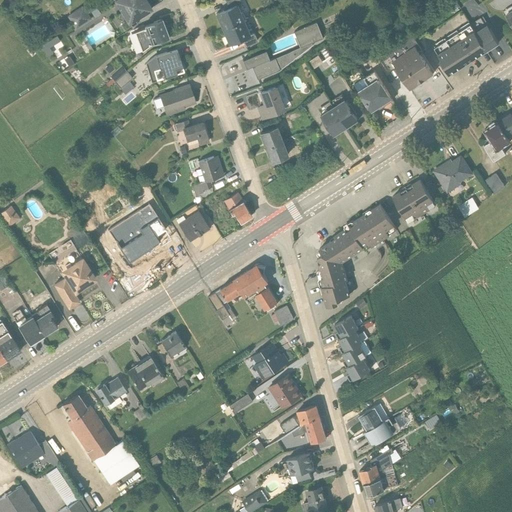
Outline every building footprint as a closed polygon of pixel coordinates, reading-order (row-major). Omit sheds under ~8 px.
[(128,23),(151,9),(145,0),(115,0),(114,1),(128,23)] [(216,15),(223,29),(244,20),(245,20),(242,12),(241,13),(237,6),(241,4),(239,0),(225,0),(229,9),(216,14),(216,15)] [(511,5),(503,11),(505,14),(511,9),(511,5)] [(82,6),(67,16),(76,29),(91,19),(82,6)] [(482,17),(470,25),(486,50),(486,51),(498,42),(482,17)] [(134,32),(142,51),(150,44),(169,38),(166,29),(164,30),(160,20),(144,26),(144,28),(134,32)] [(223,29),(229,45),(237,42),(237,43),(242,41),(245,47),(257,42),(254,34),(250,35),(244,20),(223,29)] [(268,60),(269,59),(265,50),(242,60),(245,67),(250,65),(257,80),(279,70),(313,46),(312,44),(323,39),(316,23),(294,33),(300,48),(269,61),(268,60)] [(445,64),(451,72),(486,50),(470,25),(434,48),(443,65),(445,64)] [(375,60),(378,57),(387,70),(397,69),(410,88),(433,73),(420,53),(422,51),(408,29),(374,52),(373,50),(370,53),(375,60)] [(41,47),(44,52),(59,43),(55,37),(41,47)] [(342,47),(335,52),(339,57),(346,52),(342,47)] [(145,64),(151,82),(162,78),(162,79),(184,72),(176,50),(155,57),(145,64)] [(317,56),(308,63),(312,70),(322,64),(317,56)] [(114,81),(126,71),(121,64),(115,69),(110,63),(103,69),(114,81)] [(126,71),(114,82),(120,89),(132,78),(126,71)] [(355,84),(371,111),(383,103),(384,105),(392,100),(374,71),(355,84)] [(163,106),(166,116),(185,110),(184,107),(195,103),(189,84),(173,89),(174,90),(159,95),(160,96),(152,100),(156,109),(163,106)] [(257,108),(260,118),(264,117),(285,110),(276,87),(260,93),(264,105),(258,107),(258,108),(257,108)] [(342,94),(329,102),(346,127),(358,119),(342,94)] [(346,127),(329,102),(317,110),(334,135),(346,127)] [(511,111),(498,120),(510,139),(511,137),(511,111)] [(187,119),(174,123),(176,132),(182,130),(186,141),(196,138),(198,145),(208,141),(202,122),(189,126),(187,119)] [(511,140),(510,139),(498,120),(484,129),(491,139),(487,142),(485,144),(485,147),(493,159),(505,152),(502,147),(511,140)] [(117,126),(110,132),(114,137),(121,131),(117,126)] [(260,134),(265,149),(283,143),(277,127),(260,134)] [(265,149),(271,162),(288,156),(283,143),(265,149)] [(217,155),(213,157),(220,177),(224,176),(217,155)] [(461,156),(452,161),(450,159),(435,170),(448,191),(461,183),(460,181),(472,173),(461,156)] [(192,185),(195,195),(203,193),(202,190),(212,187),(209,180),(220,177),(213,157),(197,161),(204,181),(192,185)] [(494,193),(505,185),(496,172),(485,179),(494,193)] [(392,196),(408,221),(430,209),(429,208),(436,204),(420,179),(392,196)] [(251,215),(237,192),(223,201),(231,215),(234,213),(239,222),(251,215)] [(479,207),(472,196),(458,205),(464,216),(479,207)] [(169,235),(149,204),(107,230),(115,244),(117,243),(128,262),(130,265),(170,238),(169,235)] [(349,224),(350,225),(364,246),(366,248),(370,245),(371,246),(389,235),(388,234),(396,229),(380,204),(349,224)] [(10,206),(0,213),(0,217),(8,228),(20,218),(10,206)] [(198,210),(177,223),(189,241),(209,228),(198,210)] [(319,266),(324,284),(346,278),(348,278),(343,260),(364,246),(350,225),(334,236),(335,237),(319,247),(323,252),(318,256),(320,265),(319,266)] [(64,277),(53,284),(68,306),(78,300),(73,292),(82,286),(87,283),(94,278),(81,257),(60,270),(64,277)] [(234,278),(246,297),(255,292),(254,289),(268,279),(264,273),(265,265),(257,263),(234,278)] [(351,293),(346,278),(324,284),(322,285),(328,304),(338,301),(337,300),(343,298),(342,295),(351,293)] [(241,290),(234,279),(215,290),(233,318),(236,316),(227,300),(241,290)] [(268,307),(276,302),(276,301),(277,300),(268,284),(267,285),(265,282),(254,289),(265,307),(267,306),(268,307)] [(215,290),(208,295),(227,324),(234,320),(215,290)] [(363,296),(356,301),(360,306),(367,301),(363,296)] [(54,316),(46,303),(37,308),(38,309),(31,314),(43,333),(56,325),(52,317),(54,316)] [(287,303),(274,309),(281,323),(294,317),(287,303)] [(29,342),(43,333),(31,314),(25,318),(23,315),(19,309),(17,310),(18,313),(13,316),(16,320),(15,320),(29,342)] [(339,336),(355,326),(359,324),(352,312),(335,322),(338,329),(335,331),(339,336)] [(0,347),(6,357),(19,349),(0,318),(0,347)] [(363,339),(355,326),(339,336),(342,343),(339,344),(343,350),(363,339)] [(185,346),(174,329),(160,338),(171,356),(179,352),(178,350),(185,346)] [(365,338),(363,339),(343,350),(346,356),(343,358),(346,364),(363,354),(371,349),(365,338)] [(254,362),(263,375),(288,359),(283,351),(281,352),(273,340),(253,354),(257,360),(254,362)] [(371,366),(363,354),(346,364),(350,370),(347,372),(350,378),(371,366)] [(139,360),(126,368),(139,388),(152,380),(153,382),(162,376),(149,355),(140,361),(139,360)] [(269,384),(282,404),(301,392),(288,372),(269,384)] [(125,389),(116,375),(107,381),(104,383),(103,382),(95,387),(108,406),(121,399),(118,393),(125,389)] [(176,379),(182,389),(188,385),(187,383),(192,380),(189,376),(185,379),(182,375),(176,379)] [(230,403),(235,409),(253,397),(248,390),(230,403)] [(92,457),(109,481),(138,462),(121,436),(115,440),(90,402),(85,405),(76,391),(61,401),(70,416),(66,418),(65,419),(91,458),(92,457)] [(381,399),(359,412),(367,426),(363,428),(363,429),(389,413),(381,399)] [(442,408),(446,414),(452,410),(453,412),(459,408),(455,400),(442,408)] [(132,409),(138,418),(147,412),(140,401),(137,403),(138,405),(132,409)] [(320,414),(316,401),(297,407),(298,410),(280,422),(286,430),(291,426),(300,421),(320,414)] [(397,418),(401,424),(408,421),(402,410),(395,414),(397,418)] [(432,422),(441,416),(438,410),(428,416),(432,422)] [(393,420),(389,413),(363,429),(370,441),(401,424),(397,418),(393,420)] [(327,435),(320,414),(300,421),(291,426),(294,433),(308,428),(311,440),(327,435)] [(29,428),(6,442),(20,465),(43,451),(52,464),(59,460),(44,437),(37,442),(29,428)] [(217,471),(220,475),(229,469),(228,468),(266,445),(261,438),(260,439),(258,435),(251,439),(253,443),(247,447),(248,449),(241,454),(242,455),(231,461),(232,462),(217,471)] [(360,467),(364,480),(381,474),(387,473),(385,465),(391,461),(392,460),(389,451),(393,449),(391,445),(371,457),(372,462),(368,463),(368,465),(360,467)] [(293,479),(311,473),(310,466),(314,465),(312,455),(308,456),(306,450),(287,455),(293,479)] [(162,459),(157,452),(149,458),(153,465),(162,459)] [(447,457),(443,462),(449,466),(452,461),(447,457)] [(55,465),(45,471),(66,504),(56,510),(57,511),(85,511),(90,509),(81,495),(77,497),(55,465)] [(220,475),(222,478),(231,473),(229,469),(220,475)] [(364,480),(367,491),(384,486),(383,480),(381,474),(364,480)] [(39,511),(20,482),(0,495),(0,511),(39,511)] [(301,500),(304,510),(326,504),(323,494),(324,494),(323,488),(321,488),(320,483),(306,487),(309,497),(304,499),(301,500)] [(260,486),(259,486),(242,497),(246,503),(232,511),(248,511),(269,499),(260,486)] [(401,494),(375,502),(378,511),(391,511),(396,511),(394,506),(403,503),(401,494)] [(112,505),(111,503),(97,511),(107,511),(111,509),(110,506),(112,505)]
